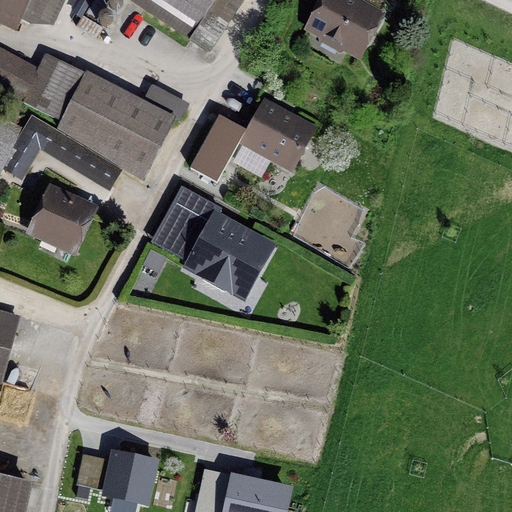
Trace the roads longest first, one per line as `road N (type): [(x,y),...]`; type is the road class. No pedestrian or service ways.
road 1 (residential): [(267,0),(94,325)]
road 2 (residential): [(94,325),(63,511)]
